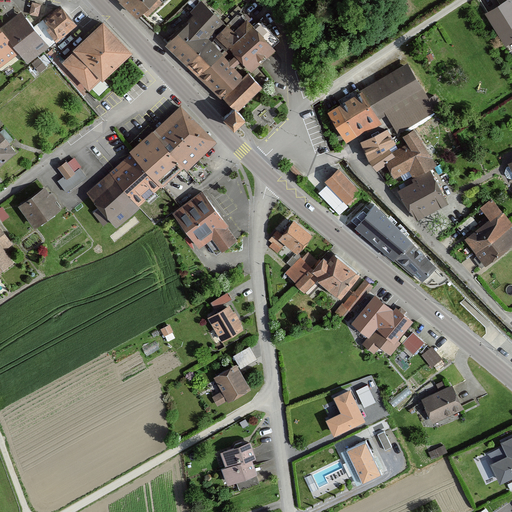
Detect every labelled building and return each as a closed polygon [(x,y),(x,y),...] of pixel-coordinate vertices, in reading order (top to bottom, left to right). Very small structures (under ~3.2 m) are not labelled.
[(141,0),(123,0),(119,4),(128,13),(141,0)] [(147,19),(166,0),(141,0),(128,13),(136,21),(142,15),(147,19)] [(511,4),(509,0),(507,0),(484,14),(505,47),(511,43),(511,4)] [(222,19),(200,1),(189,12),(193,15),(164,45),(183,64),(205,38),(222,19)] [(40,5),(29,4),(28,15),(39,16),(40,5)] [(48,48),(78,26),(62,5),(33,27),(48,48)] [(17,53),(26,64),(48,48),(33,27),(20,12),(1,26),(10,38),(8,41),(17,53)] [(261,19),(252,27),(251,26),(238,38),(227,49),(252,73),(275,50),(274,49),(279,42),(276,35),(261,19)] [(103,81),(132,55),(103,22),(74,47),(77,51),(64,61),(97,99),(109,88),(103,81)] [(0,66),(17,53),(8,41),(10,38),(1,26),(0,24),(0,66)] [(227,49),(238,38),(226,27),(210,43),(205,38),(183,64),(199,80),(222,56),(227,49)] [(40,56),(34,61),(41,69),(47,64),(40,56)] [(199,80),(222,100),(245,77),(222,56),(199,80)] [(434,112),(407,64),(362,89),(379,119),(385,116),(396,133),(434,112)] [(245,77),(222,100),(233,109),(236,112),(262,85),(248,74),(245,77)] [(362,89),(327,111),(347,143),(381,123),(379,119),(362,89)] [(187,170),(217,142),(180,105),(153,132),(184,166),(187,170)] [(241,125),(245,120),(236,112),(233,109),(229,113),(222,120),(234,131),(241,125)] [(0,167),(17,152),(11,145),(14,143),(0,128),(0,167)] [(360,145),(369,161),(390,149),(397,144),(387,128),(360,145)] [(150,130),(128,150),(162,186),(184,166),(153,132),(150,130)] [(376,172),(387,165),(394,177),(410,168),(415,177),(428,169),(436,165),(415,130),(403,136),(411,150),(396,159),(390,149),(369,161),(376,172)] [(82,194),(116,230),(146,202),(161,217),(172,208),(157,191),(162,186),(128,150),(82,194)] [(56,168),(64,180),(73,174),(65,162),(56,168)] [(298,178),(302,174),(293,165),(289,169),(298,178)] [(324,183),(346,206),(361,192),(339,169),(324,183)] [(417,221),(448,203),(428,169),(415,177),(410,179),(412,182),(399,190),(417,221)] [(45,188),(17,208),(33,229),(60,210),(45,188)] [(228,227),(201,191),(172,212),(199,248),(212,238),(222,251),(235,241),(226,228),(228,227)] [(489,219),(464,239),(476,254),(511,224),(491,197),(479,207),(489,219)] [(355,227),(396,260),(413,242),(414,239),(376,203),(355,227)] [(298,254),(314,235),(295,219),(279,238),(298,254)] [(511,224),(476,254),(485,267),(511,245),(511,224)] [(4,251),(12,245),(0,229),(0,273),(13,263),(4,251)] [(272,234),(266,241),(277,250),(283,243),(272,234)] [(425,280),(438,265),(413,242),(396,260),(415,275),(425,280)] [(324,256),(313,270),(319,275),(317,277),(309,270),(295,284),(305,294),(318,280),(342,299),(361,275),(335,255),(330,261),(324,256)] [(298,258),(283,273),(293,283),(308,269),(298,258)] [(371,288),(363,280),(334,311),(342,318),(371,288)] [(371,327),(391,303),(372,288),(352,312),(349,313),(342,322),(356,349),(374,331),(371,327)] [(212,299),(217,307),(234,297),(229,289),(212,299)] [(206,319),(219,343),(243,329),(230,305),(206,319)] [(379,347),(390,357),(402,344),(398,341),(414,321),(395,306),(378,329),(369,338),(370,339),(364,347),(373,354),(379,347)] [(413,356),(423,343),(412,334),(402,346),(413,356)] [(422,351),(433,364),(443,356),(433,343),(422,351)] [(248,346),(232,356),(240,370),(256,360),(248,346)] [(216,407),(226,402),(227,403),(250,391),(236,365),(213,377),(221,392),(211,398),(216,407)] [(452,385),(421,400),(433,424),(463,409),(452,385)] [(362,409),(375,404),(366,386),(354,391),(362,409)] [(334,436),(365,422),(350,390),(334,398),(341,413),(326,420),(334,436)] [(384,453),(391,449),(383,433),(375,436),(384,453)] [(501,484),(511,478),(511,440),(501,445),(507,457),(492,465),(501,484)] [(252,460),(256,458),(251,442),(220,452),(226,468),(252,460)] [(362,484),(381,475),(366,442),(346,452),(362,484)] [(227,485),(257,475),(252,460),(226,468),(222,470),(227,485)]
